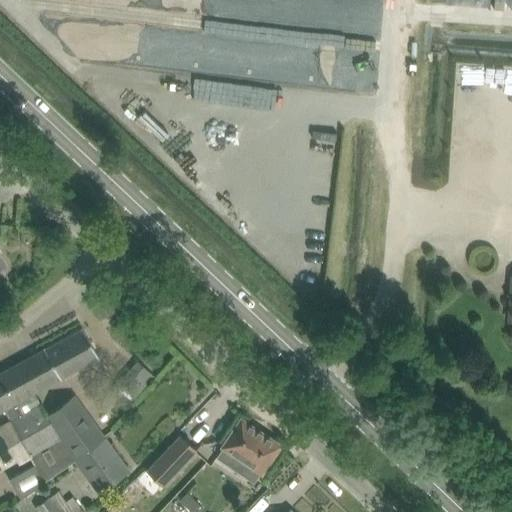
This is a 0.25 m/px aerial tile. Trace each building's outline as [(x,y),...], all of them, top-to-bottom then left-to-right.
[(221,137),(180,157),(185,167),(226,147),(221,137)] [(102,317),(117,309),(107,292),(93,299),(102,317)] [(47,418),(32,393),(99,357),(83,329),(0,373),(0,379),(14,402),(4,408),(4,409),(25,446),(30,455),(35,464),(45,482),(75,460),(104,438),(77,400),(47,418)] [(123,383),(134,395),(153,377),(142,365),(123,383)] [(0,411),(4,409),(4,408),(14,402),(0,379),(0,411)] [(0,429),(18,462),(30,455),(25,446),(4,409),(10,421),(0,426),(0,429)] [(265,469),(279,445),(241,420),(224,447),(247,462),(244,466),(261,472),(264,468),(265,469)] [(163,485),(196,450),(180,436),(147,471),(163,485)] [(98,492),(112,482),(128,471),(104,438),(75,460),(98,492)] [(20,500),(45,482),(35,464),(9,479),(20,500)] [(61,511),(50,496),(35,508),(37,511),(61,511)] [(84,511),(73,497),(66,502),(73,511),(84,511)]
